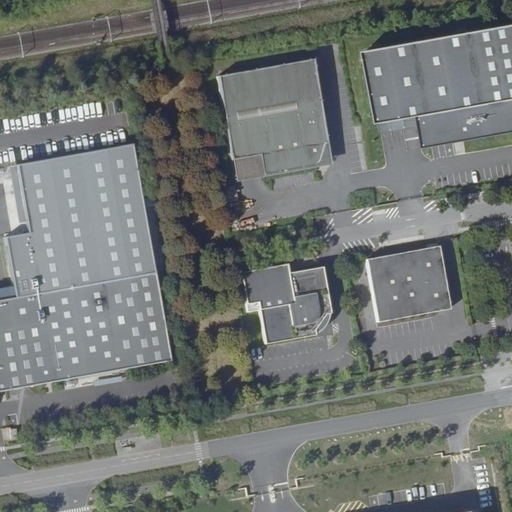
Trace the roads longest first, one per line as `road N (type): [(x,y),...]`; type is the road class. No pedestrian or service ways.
road 1 (unclassified): [(511,394),(0,488)]
road 2 (residential): [(493,208),(194,253)]
